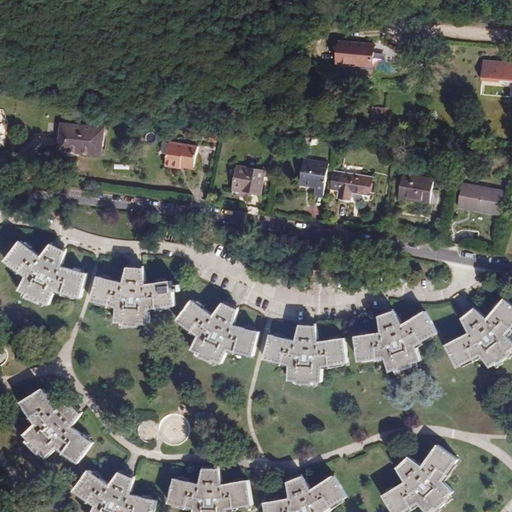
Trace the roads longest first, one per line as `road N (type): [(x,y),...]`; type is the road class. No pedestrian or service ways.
road 1 (residential): [(67,355),(102,422),(148,454),(286,463),(434,429),(485,445),(511,465)]
road 2 (residential): [(474,260),(453,290),(300,299),(164,251),(0,220)]
road 3 (residential): [(474,260),(0,187)]
road 4 (residential): [(392,23),(511,33)]
